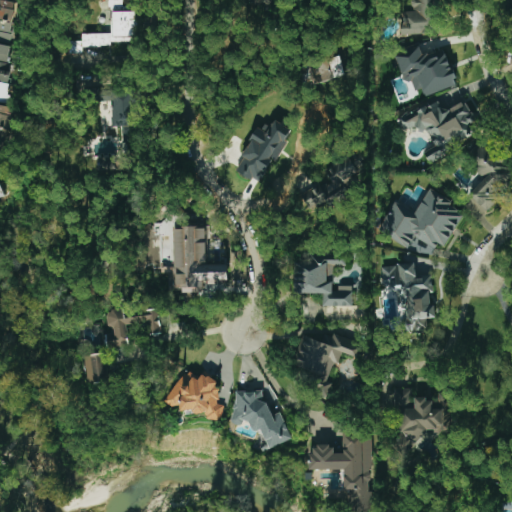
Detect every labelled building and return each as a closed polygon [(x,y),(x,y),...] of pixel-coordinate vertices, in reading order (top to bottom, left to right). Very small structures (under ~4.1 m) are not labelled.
[(0,0),(0,41),(9,43),(15,2),(0,0)] [(110,0),(111,33),(83,35),(83,41),(74,42),(74,53),(82,52),(82,47),(110,46),(110,42),(137,41),(136,11),(123,12),(122,0),(110,0)] [(401,9),(402,34),(439,33),(437,0),(416,0),(417,0),(410,0),(411,9),(401,9)] [(424,97),(458,84),(443,45),(424,52),(420,43),(394,53),(405,81),(410,79),(415,91),(421,88),(424,97)] [(11,46),(0,44),(0,78),(8,79),(11,46)] [(345,76),(341,58),(302,66),(306,85),(345,76)] [(0,102),(7,104),(11,85),(0,81),(0,102)] [(136,142),(138,91),(113,90),(112,127),(122,127),(122,142),(136,142)] [(438,101),(398,119),(405,134),(425,125),(435,147),(424,152),(427,160),(474,138),(468,125),(476,122),(466,100),(442,110),(438,101)] [(0,147),(3,148),(7,127),(10,128),(13,107),(0,104),(0,147)] [(291,128),(274,122),(271,129),(257,124),(237,173),(261,183),(271,157),(278,160),(291,128)] [(467,192),(484,209),(511,181),(511,169),(482,139),(464,156),(484,176),(467,192)] [(98,170),(115,169),(114,156),(97,157),(98,170)] [(325,168),(332,182),(315,186),(301,193),(303,202),(307,209),(339,202),(338,198),(358,187),(355,174),(358,172),(356,168),(353,157),(342,159),(325,168)] [(465,210),(428,191),(416,213),(395,201),(378,231),(429,259),(438,243),(445,247),(465,210)] [(208,265),(208,227),(175,227),(174,291),(203,292),(203,285),(228,285),(228,265),(208,265)] [(295,293),(322,294),(322,306),(352,307),(352,286),(335,286),(335,279),(334,279),(334,265),(346,265),(346,259),(295,258),(295,293)] [(381,267),(383,286),(391,285),(392,292),(399,291),(406,332),(427,329),(426,319),(434,317),(430,292),(434,291),(432,275),(417,277),(415,262),(381,267)] [(159,309),(126,313),(125,308),(107,310),(110,333),(105,334),(107,349),(129,346),(127,326),(148,323),(149,335),(162,334),(159,309)] [(302,336),(294,366),(313,371),(308,389),(330,396),(333,383),(327,381),(333,362),(339,363),(342,353),(358,358),(362,342),(333,335),(331,344),(302,336)] [(86,382),(107,381),(106,354),(85,355),(86,382)] [(164,401),(170,405),(177,406),(183,410),(194,411),(196,412),(207,413),(206,419),(222,420),(224,405),(217,404),(219,383),(210,376),(202,376),(199,379),(192,374),(184,373),(164,401)] [(451,431),(451,393),(434,393),(434,401),(426,401),(426,397),(413,397),(413,388),(394,388),(394,411),(400,411),(400,434),(410,434),(410,440),(426,440),(426,431),(451,431)] [(292,439),(281,414),(271,414),(263,393),(263,389),(257,391),(233,392),(234,424),(240,424),(248,420),(253,431),(262,431),(270,449),(292,439)] [(370,511),(372,434),(343,434),(343,453),(334,453),(334,446),(310,445),(310,469),(347,470),(346,511),(370,511)]
